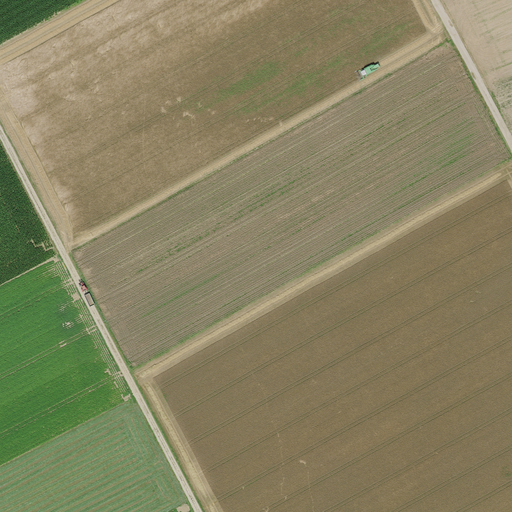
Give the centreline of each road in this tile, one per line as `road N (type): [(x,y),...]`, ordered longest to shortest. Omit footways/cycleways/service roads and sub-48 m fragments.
road 1 (track): [(0,136),(196,511)]
road 2 (track): [(432,0),(511,150)]
